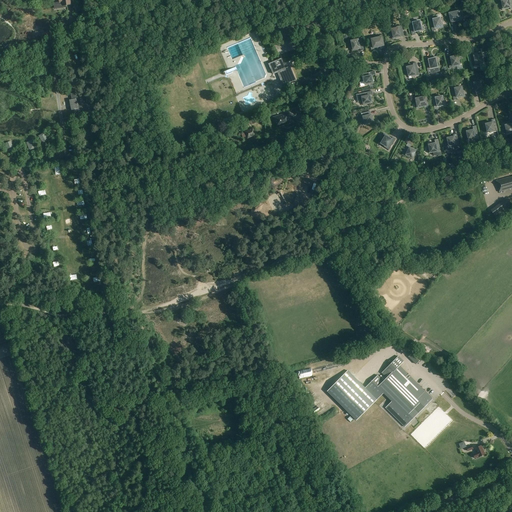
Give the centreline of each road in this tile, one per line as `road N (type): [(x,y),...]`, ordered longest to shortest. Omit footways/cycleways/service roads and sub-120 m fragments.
road 1 (residential): [(511,91),(445,125),(412,129),(391,108),(386,62)]
road 2 (residential): [(386,62),(399,45),(476,38),(511,23)]
